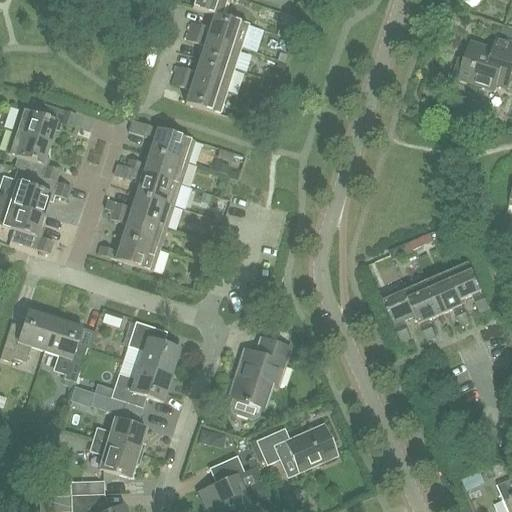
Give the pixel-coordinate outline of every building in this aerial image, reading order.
[(221,19),(226,0),(195,0),(192,11),(214,18),(221,19)] [(248,28),(221,19),(214,18),(210,30),(193,24),(190,33),(241,50),(248,28)] [(511,30),(503,28),(499,41),(498,40),(494,51),(471,44),(465,63),(460,61),(453,80),(496,94),(498,88),(508,92),(511,80),(511,30)] [(234,72),(241,50),(190,33),(187,42),(204,48),(200,61),(234,72)] [(226,94),(234,72),(200,61),(196,74),(179,68),(175,77),(226,94)] [(219,117),(226,94),(175,77),(172,87),(190,93),(186,106),(219,117)] [(76,117),(50,109),(51,107),(34,102),(30,115),(19,111),(12,133),(49,145),(56,124),(72,130),(76,117)] [(194,143),(141,126),(132,123),(128,134),(142,139),(143,136),(153,139),(149,153),(187,165),(194,143)] [(42,166),(49,145),(12,133),(5,156),(17,160),(13,170),(44,180),(55,184),(59,172),(42,166)] [(180,187),(187,165),(149,153),(145,166),(129,162),(126,169),(180,187)] [(135,196),(173,209),(180,187),(126,169),(117,166),(113,176),(129,182),(130,180),(140,183),(135,196)] [(66,201),(70,189),(55,184),(44,180),(40,191),(2,179),(0,186),(0,202),(43,217),(50,196),(66,201)] [(112,213),(165,230),(173,209),(135,196),(131,210),(115,205),(107,203),(104,211),(112,213)] [(53,243),(36,238),(43,217),(0,202),(0,236),(10,240),(9,243),(48,256),(53,243)] [(121,240),(158,252),(165,230),(112,213),(109,221),(125,227),(121,240)] [(151,274),(158,252),(121,240),(116,254),(101,249),(98,256),(151,274)] [(469,265),(448,274),(460,302),(472,297),(479,314),(489,309),(469,265)] [(460,302),(448,274),(426,284),(441,316),(452,311),(460,328),(470,324),(460,302)] [(441,316),(426,284),(406,293),(415,317),(427,343),(436,338),(429,322),(441,316)] [(415,317),(406,293),(404,289),(382,299),(402,343),(411,339),(404,322),(415,317)] [(44,354),(55,321),(28,313),(20,337),(9,333),(0,359),(0,360),(12,365),(13,360),(26,365),(31,349),(44,354)] [(97,314),(95,323),(114,327),(115,318),(97,314)] [(81,330),(55,321),(44,354),(58,358),(54,369),(57,375),(65,377),(64,381),(76,385),(85,358),(73,354),(81,330)] [(142,353),(138,367),(171,378),(179,352),(155,344),(159,332),(135,324),(127,348),(142,353)] [(277,387),(289,351),(261,342),(255,357),(244,353),(229,399),(264,410),(272,385),(277,387)] [(162,405),(171,378),(138,367),(133,381),(118,376),(110,401),(125,405),(134,408),(138,397),(162,405)] [(120,418),(125,405),(110,401),(95,395),(91,408),(120,418)] [(115,421),(111,434),(97,429),(93,442),(138,456),(145,431),(115,421)] [(299,475),(335,459),(329,445),(330,444),(323,428),(289,443),(284,431),(256,444),(267,468),(291,457),(299,475)] [(58,432),(55,446),(77,451),(80,436),(58,432)] [(130,481),(138,456),(93,442),(90,453),(103,457),(99,472),(130,481)] [(205,511),(253,511),(239,477),(244,475),(237,459),(210,471),(216,487),(198,495),(205,511)] [(511,511),(511,481),(497,487),(504,502),(508,511),(511,511)] [(71,495),(72,498),(105,497),(105,496),(104,483),(71,484),(71,485),(57,487),(58,495),(71,495)] [(124,511),(123,508),(114,511),(110,511),(105,497),(72,498),(72,511),(124,511)]
